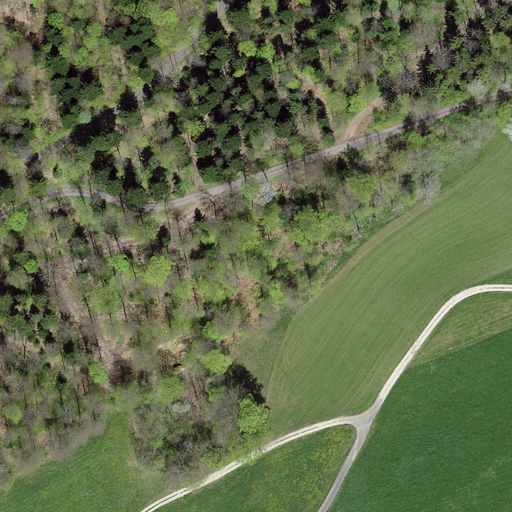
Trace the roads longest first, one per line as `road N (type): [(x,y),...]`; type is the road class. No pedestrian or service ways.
road 1 (residential): [(511,92),(171,203),(143,207),(93,192),(58,192),(0,216)]
road 2 (track): [(146,511),(274,441),(367,420),(459,295),(511,290)]
road 3 (residential): [(0,176),(140,95),(225,0)]
